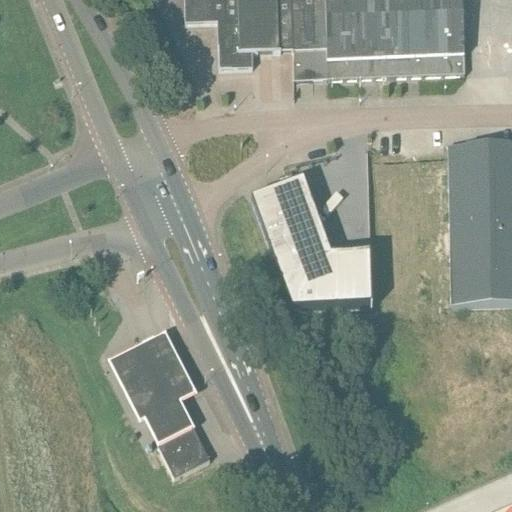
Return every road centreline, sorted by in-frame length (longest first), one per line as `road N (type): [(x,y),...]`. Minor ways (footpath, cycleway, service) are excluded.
road 1 (tertiary): [(261,448),(250,372),(185,209)]
road 2 (tertiary): [(143,226),(219,385),(261,448)]
road 3 (residential): [(511,118),(305,123)]
road 4 (tertiary): [(53,0),(115,160)]
road 5 (tertiary): [(158,145),(79,0)]
road 6 (residential): [(305,123),(234,126),(158,145)]
road 7 (tertiary): [(0,266),(143,226)]
road 8 (residential): [(185,209),(305,123)]
road 9 (tertiary): [(115,160),(0,208)]
